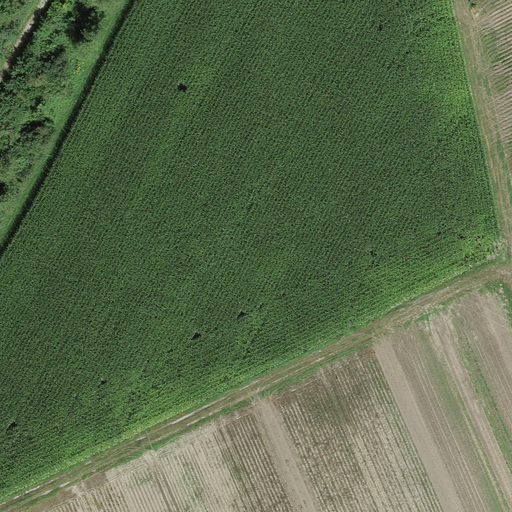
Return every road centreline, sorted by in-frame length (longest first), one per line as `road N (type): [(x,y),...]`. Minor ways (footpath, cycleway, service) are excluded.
road 1 (track): [(511,285),(504,267),(151,426)]
road 2 (track): [(504,267),(457,0)]
road 3 (track): [(0,502),(151,426)]
